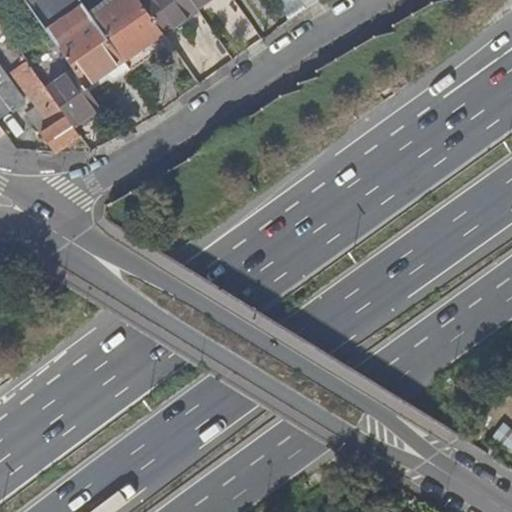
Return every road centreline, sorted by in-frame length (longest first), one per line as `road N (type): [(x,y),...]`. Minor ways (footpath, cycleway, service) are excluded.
road 1 (motorway): [(511,90),(0,461)]
road 2 (secondary): [(21,221),(491,511)]
road 3 (motorway): [(73,511),(511,194)]
road 4 (residential): [(21,221),(376,0)]
road 5 (motorway): [(202,511),(511,284)]
